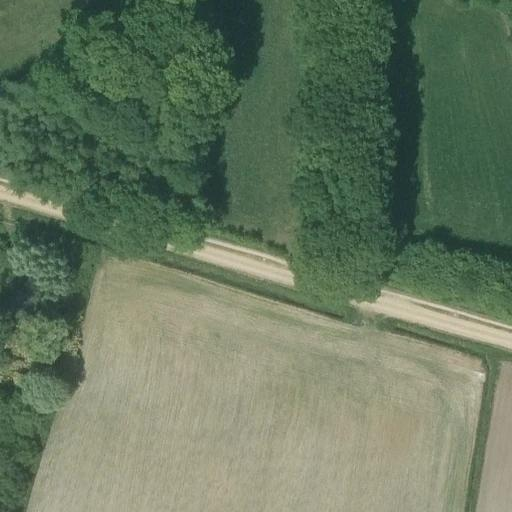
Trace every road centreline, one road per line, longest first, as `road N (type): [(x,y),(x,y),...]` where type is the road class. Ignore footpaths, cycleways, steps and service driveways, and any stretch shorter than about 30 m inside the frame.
road 1 (track): [(342,291),(0,192)]
road 2 (track): [(342,0),(342,291)]
road 3 (track): [(511,340),(342,291)]
